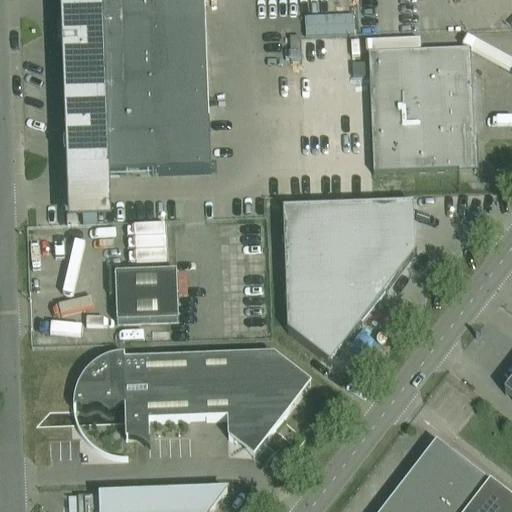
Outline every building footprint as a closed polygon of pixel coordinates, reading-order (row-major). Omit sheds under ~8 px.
[(203,0),(57,0),(64,183),(210,178),(203,0)] [(511,44),(494,48),(498,69),(511,67),(511,44)] [(473,142),(470,70),(470,54),(368,58),(369,97),(373,178),(394,177),(394,168),(405,168),(405,176),(458,174),(458,171),(471,170),(470,142),(473,142)] [(394,168),(394,177),(405,176),(405,168),(394,168)] [(282,214),(287,336),(330,369),(330,365),(359,327),(361,328),(384,298),(383,297),(412,258),(416,257),(414,256),(412,209),(282,214)] [(76,229),(76,218),(66,219),(66,229),(76,229)] [(115,299),(116,327),(178,325),(176,275),(136,277),(136,271),(108,272),(109,299),(115,299)] [(227,422),(228,442),(231,443),(235,444),(238,445),(241,445),(245,445),(248,445),(251,444),(255,444),(259,442),(261,441),(264,440),(267,438),(270,437),(273,434),(276,432),(278,430),(281,427),(282,425),(285,421),(286,418),(287,416),(289,412),(290,409),(290,405),(291,403),(291,399),(291,395),(291,392),(290,388),(290,385),(289,382),(288,379),(286,376),(285,373),(283,371),(282,368),(279,366),(278,364),(276,362),(273,360),(126,363),(126,358),(123,358),(120,358),(115,359),(111,360),(106,362),(103,363),(99,365),(95,368),(91,371),(88,374),(85,377),(82,381),(80,384),(78,389),(76,393),(75,397),(74,399),(74,402),(73,406),(73,409),(73,413),(75,413),(75,411),(79,412),(82,414),(86,414),(93,411),(101,413),(107,418),(111,418),(115,416),(120,411),(124,410),(125,444),(128,444),(131,445),(135,446),(138,447),(142,449),(145,451),(147,453),(149,455),(148,424),(227,422)] [(511,385),(503,397),(511,403),(511,385)] [(511,511),(511,505),(443,453),(409,497),(405,494),(394,509),(397,511),(511,511)] [(264,457),(254,478),(276,488),(286,467),(264,457)] [(214,511),(226,496),(225,495),(225,496),(136,499),(136,498),(77,501),(77,511),(214,511)]
